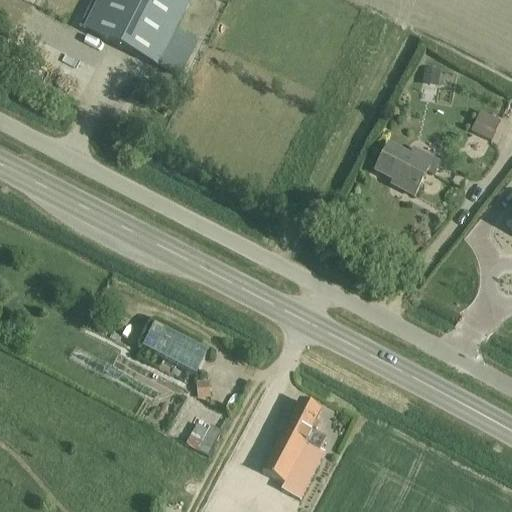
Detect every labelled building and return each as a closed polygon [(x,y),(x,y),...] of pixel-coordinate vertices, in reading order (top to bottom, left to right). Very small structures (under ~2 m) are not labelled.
[(100,0),(85,33),(157,69),(191,0),(100,0)] [(424,69),(422,85),(437,87),(439,71),(424,69)] [(490,144),(499,124),(479,115),(470,134),(490,144)] [(434,176),(440,165),(414,151),(410,158),(389,147),(375,174),(400,187),(398,191),(414,199),(427,173),(434,176)] [(155,328),(144,349),(190,374),(201,352),(155,328)] [(208,383),(197,384),(198,400),(210,399),(208,383)] [(310,433),(320,414),(299,403),(262,474),(285,486),(281,492),(300,501),(324,454),(320,452),(325,441),(310,433)] [(196,427),(185,447),(208,459),(221,434),(209,428),(207,433),(196,427)]
